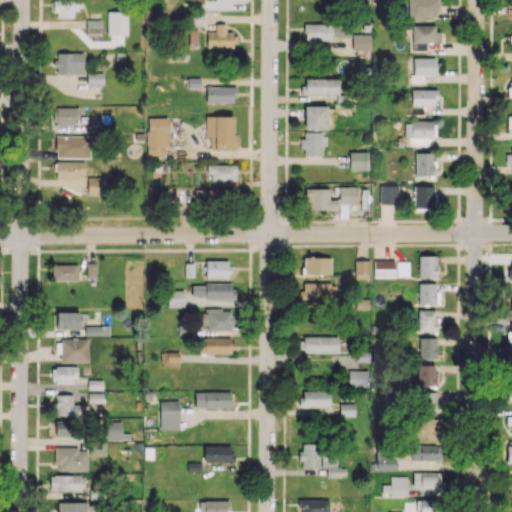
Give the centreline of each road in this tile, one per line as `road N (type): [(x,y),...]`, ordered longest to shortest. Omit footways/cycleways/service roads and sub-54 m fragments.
road 1 (residential): [(511,232),(0,236)]
road 2 (residential): [(476,0),(473,511)]
road 3 (residential): [(21,0),(18,511)]
road 4 (residential): [(269,0),(266,511)]
